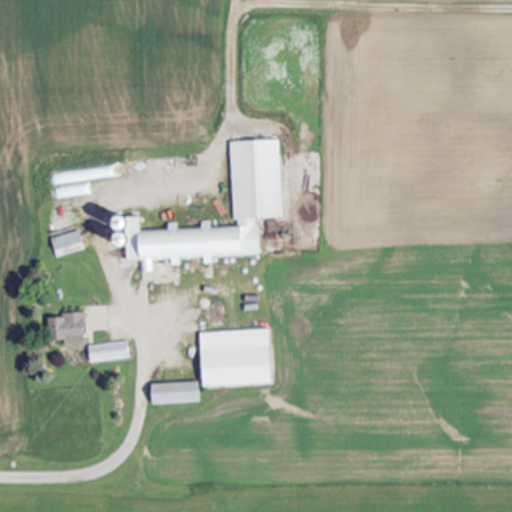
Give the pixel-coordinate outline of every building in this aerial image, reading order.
[(235,227),(210,230),(210,221),(199,222),(200,229),(177,231),(177,222),(166,223),(166,230),(139,233),(137,217),(104,220),(106,235),(110,234),(111,248),(124,247),(126,262),(143,261),(144,273),(153,273),(152,261),(169,260),(170,267),(180,266),(180,262),(260,255),(257,219),(284,217),(277,139),(227,143),(235,227)] [(54,257),(83,251),(80,232),(50,237),(54,257)] [(63,345),(84,344),(83,313),(60,314),(60,319),(47,319),(47,341),(63,340),(63,345)] [(200,388),(270,386),(268,330),(198,332),(200,388)] [(87,345),(88,362),(130,360),(129,342),(87,345)] [(149,384),(150,405),(199,403),(199,382),(149,384)]
